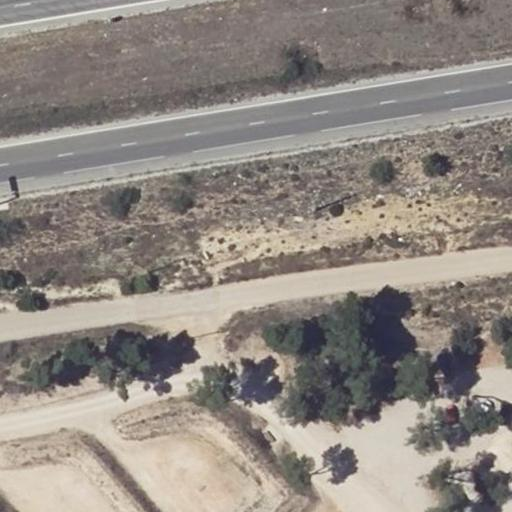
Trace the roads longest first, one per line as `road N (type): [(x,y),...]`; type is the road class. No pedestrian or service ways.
road 1 (trunk): [(0,168),(511,83)]
road 2 (unclassified): [(511,261),(0,331)]
road 3 (track): [(0,421),(216,376),(250,396),(381,511)]
road 4 (track): [(75,403),(184,511)]
